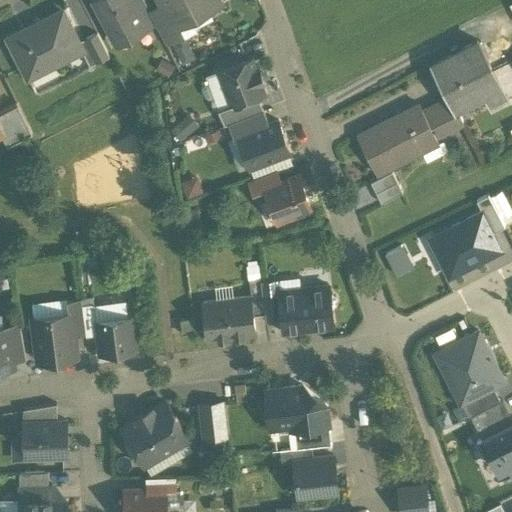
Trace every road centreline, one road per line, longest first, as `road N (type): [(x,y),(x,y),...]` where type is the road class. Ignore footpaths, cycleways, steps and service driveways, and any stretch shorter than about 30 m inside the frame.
road 1 (residential): [(268,0),(389,334)]
road 2 (residential): [(346,352),(94,382)]
road 3 (track): [(389,334),(457,511)]
road 4 (residential): [(346,352),(367,511)]
road 5 (residential): [(94,382),(101,511)]
